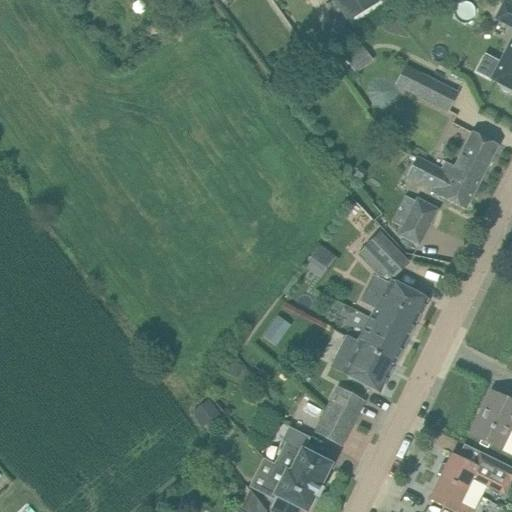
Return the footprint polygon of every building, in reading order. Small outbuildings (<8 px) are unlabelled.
[(174,0),(182,8),(190,1),(188,0),(174,0)] [(335,0),(348,21),(379,1),(377,0),(335,0)] [(511,6),(504,3),(496,18),(511,27),(511,6)] [(485,56),(477,72),(501,84),(500,86),(501,89),(503,90),(505,92),(508,93),(510,93),(511,92),(511,39),(500,64),(485,56)] [(421,75),(412,92),(448,111),(457,93),(421,75)] [(446,162),(442,170),(452,175),(452,174),(462,179),(465,173),(480,180),(498,145),(473,133),(455,167),(446,162)] [(452,175),(442,170),(416,157),(406,177),(432,190),(431,192),(465,209),(480,180),(465,173),(462,179),(452,174),(452,175)] [(437,210),(419,200),(417,199),(415,202),(405,197),(392,223),(402,228),(398,235),(419,245),(437,210)] [(365,247),(394,276),(408,263),(379,233),(365,247)] [(302,264),(320,276),(334,255),(316,243),(302,264)] [(428,300),(392,281),(389,285),(374,277),(362,301),(377,309),(372,319),(386,326),(394,311),(416,322),(428,300)] [(372,319),(358,345),(395,364),(416,322),(394,311),(386,326),(372,319)] [(268,328),(262,336),(276,346),(281,338),(268,328)] [(379,393),(395,364),(358,345),(346,339),(332,367),(344,374),(343,374),(379,393)] [(352,423),(363,402),(338,389),(327,410),(352,423)] [(511,401),(509,400),(491,391),(470,434),(501,450),(511,429),(511,428),(511,401)] [(352,423),(327,410),(316,432),(341,445),(352,423)] [(275,464),(320,487),(332,464),(303,449),(309,437),(290,427),(283,440),(286,442),(275,464)] [(441,475),(440,477),(481,497),(486,485),(505,494),(511,479),(511,467),(488,456),(482,469),(478,467),(452,453),(446,465),(444,464),(441,465),(438,471),(439,474),(441,475)] [(320,487),(275,464),(261,492),(273,498),(274,495),(278,497),(273,507),(271,511),(298,511),(300,509),(306,511),(307,511),(315,496),(317,497),(322,488),(320,487)] [(472,511),(481,497),(440,477),(429,500),(453,511),(472,511)] [(203,511),(194,491),(179,498),(185,511),(203,511)]
